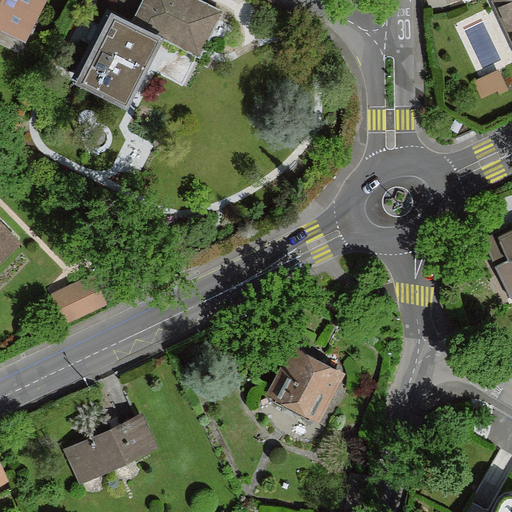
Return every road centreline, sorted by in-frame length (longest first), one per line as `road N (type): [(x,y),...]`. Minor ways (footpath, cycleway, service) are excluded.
road 1 (tertiary): [(354,224),(0,394)]
road 2 (residential): [(383,511),(404,395),(423,346)]
road 3 (residential): [(391,162),(388,39)]
